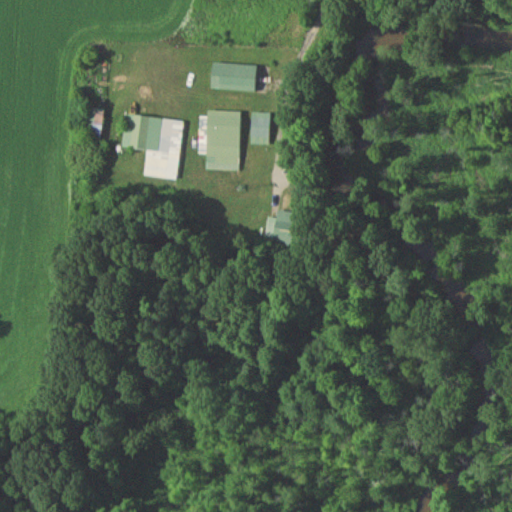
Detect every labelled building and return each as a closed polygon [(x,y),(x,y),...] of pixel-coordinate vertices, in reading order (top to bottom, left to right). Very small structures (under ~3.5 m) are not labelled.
[(259,68),(215,65),(213,91),(258,94),(259,68)] [(106,111),(87,109),(85,137),(103,139),(106,111)] [(208,172),(242,173),(243,114),(209,113),(208,172)] [(271,147),(271,115),(253,115),(253,147),(271,147)] [(146,178),(178,182),(185,123),(127,116),(123,150),(149,152),(146,178)] [(269,219),(267,243),(303,247),(306,217),(279,214),(278,220),(269,219)]
